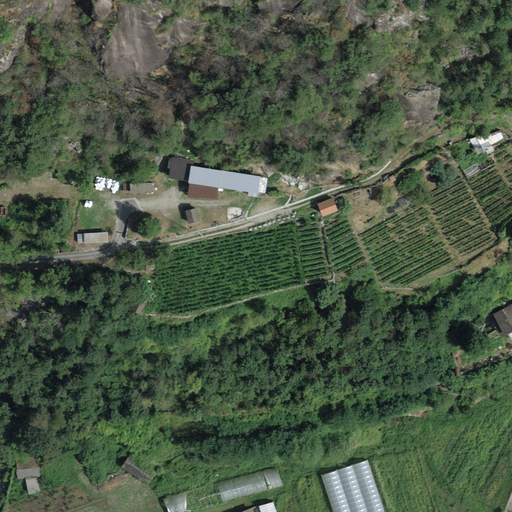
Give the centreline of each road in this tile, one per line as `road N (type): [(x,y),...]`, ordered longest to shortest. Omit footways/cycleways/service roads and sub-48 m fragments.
road 1 (track): [(114,249),(254,222),(380,177)]
road 2 (track): [(380,177),(438,128),(511,97)]
road 3 (track): [(128,209),(95,191),(0,197)]
